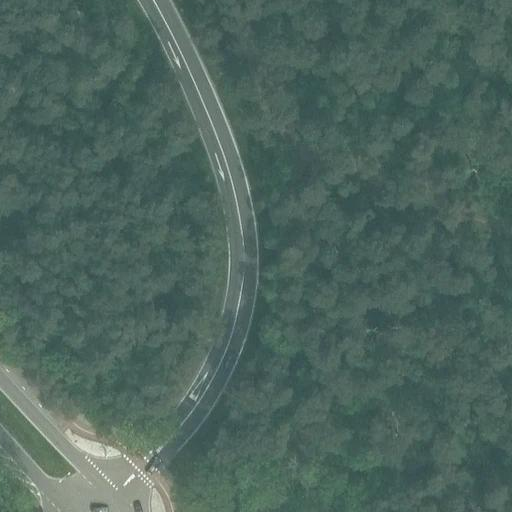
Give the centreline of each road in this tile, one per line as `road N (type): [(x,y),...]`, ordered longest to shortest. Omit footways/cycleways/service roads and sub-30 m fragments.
road 1 (motorway): [(110,497),(206,391),(235,320),(244,260),(224,158),(152,0)]
road 2 (secondary): [(110,497),(0,377)]
